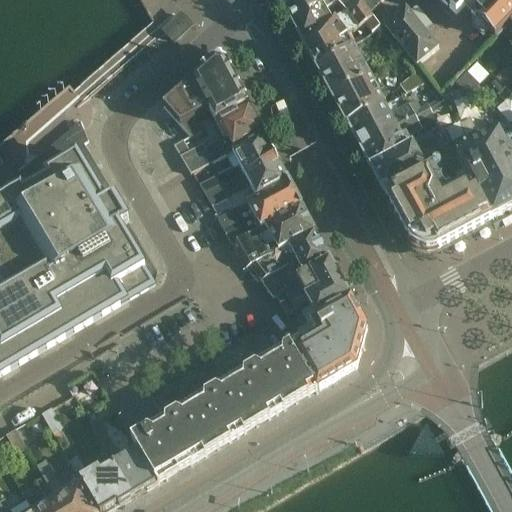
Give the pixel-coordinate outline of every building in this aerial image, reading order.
[(332,0),(278,0),(279,1),(279,0),(303,44),(332,23),(325,12),(337,4),(346,13),(359,4),(363,2),(361,0),(348,0),(341,8),(332,0)] [(332,0),(341,8),(348,0),(332,0)] [(361,0),(363,2),(359,4),(369,16),(384,0),(361,0)] [(511,0),(435,0),(456,19),(464,11),(494,40),(505,31),(511,23),(511,0)] [(332,23),(303,44),(318,72),(353,47),(379,30),(369,16),(359,4),(346,13),(332,23)] [(409,14),(406,10),(405,9),(383,28),(415,67),(438,50),(425,34),(409,14)] [(432,29),(416,9),(409,14),(425,34),(432,29)] [(174,43),(191,27),(181,18),(165,34),(174,43)] [(358,57),(353,47),(318,72),(332,99),(370,80),(358,57)] [(163,109),(178,126),(188,118),(192,118),(205,107),(203,103),(235,85),(226,67),(213,64),(213,65),(173,100),(171,101),(172,102),(165,108),(164,108),(163,109)] [(511,85),(511,73),(507,68),(494,80),(506,92),(511,85)] [(399,88),(406,97),(425,86),(415,75),(399,88)] [(370,80),(332,99),(347,127),(348,129),(385,108),(370,80)] [(188,118),(178,126),(190,140),(216,126),(248,110),(248,109),(247,106),(246,106),(244,102),(245,102),(243,99),(242,99),(235,85),(203,103),(205,107),(192,118),(188,118)] [(0,380),(155,288),(119,228),(128,223),(115,200),(114,201),(89,157),(85,147),(88,146),(79,125),(77,127),(72,114),(83,104),(78,97),(68,86),(0,143),(0,380)] [(393,104),(385,108),(348,129),(360,150),(415,120),(417,124),(432,116),(427,106),(420,110),(416,102),(398,112),(393,104)] [(218,143),(206,150),(203,145),(182,157),(192,176),(212,164),(213,166),(226,158),(263,138),(248,110),(216,126),(224,142),(219,145),(218,143)] [(415,120),(360,150),(370,168),(370,169),(371,170),(387,200),(429,178),(419,161),(447,146),(441,134),(442,133),(426,141),(417,124),(415,120)] [(454,148),(453,148),(456,152),(454,164),(457,162),(491,225),(493,224),(493,223),(498,220),(499,221),(511,213),(511,171),(495,142),(484,147),(476,132),(452,144),(454,148)] [(201,187),(207,198),(238,181),(276,161),(263,138),(226,158),(232,170),(201,187)] [(500,140),(495,142),(511,171),(511,141),(503,146),(500,140)] [(429,178),(387,200),(409,243),(410,245),(411,245),(413,248),(416,251),(419,253),(422,255),(426,255),(430,256),(434,255),(437,254),(491,225),(457,162),(454,164),(456,152),(453,148),(436,157),(442,170),(450,185),(464,178),(471,190),(463,195),(457,185),(437,193),(429,178)] [(238,181),(207,198),(206,198),(213,209),(250,188),(256,201),(288,184),(276,161),(238,181)] [(256,201),(223,219),(218,222),(232,247),(237,244),(236,243),(261,230),(301,208),(288,184),(256,201)] [(237,244),(232,247),(245,271),(249,269),(250,268),(314,233),(301,208),(261,230),(236,243),(237,244)] [(314,233),(250,268),(249,269),(274,299),(276,298),(286,292),(284,288),(297,280),(303,276),(330,262),(314,233)] [(286,292),(276,298),(286,317),(308,306),(312,313),(316,320),(351,301),(330,262),(303,276),(297,280),(284,288),(286,292)] [(296,339),(289,343),(318,392),(334,383),(334,382),(336,380),(337,381),(356,370),(366,330),(351,301),(316,320),(297,331),(297,332),(296,339)] [(161,423),(131,441),(158,486),(188,469),(212,455),(227,446),(230,444),(276,417),(282,413),(318,392),(289,343),(274,352),(264,334),(152,400),(164,421),(161,423)] [(63,431),(52,411),(42,417),(53,437),(63,431)] [(98,422),(90,426),(97,438),(111,462),(133,499),(144,492),(147,493),(158,486),(131,441),(135,448),(119,457),(105,434),(98,422)] [(408,459),(443,459),(425,428),(408,459)] [(17,457),(26,452),(15,432),(6,438),(17,457)] [(456,452),(453,455),(451,457),(450,461),(450,464),(453,466),(459,466),(462,465),(497,445),(499,439),(499,437),(497,435),(487,435),(456,452)] [(133,499),(111,462),(87,476),(77,459),(69,463),(97,511),(115,511),(116,511),(113,508),(118,506),(119,508),(122,506),(124,507),(130,503),(131,500),(133,499)] [(37,469),(43,479),(62,511),(93,511),(76,484),(62,492),(46,464),(37,469)] [(46,501),(31,510),(32,511),(62,511),(43,479),(35,483),(46,501)] [(10,511),(4,502),(0,504),(0,509),(1,511),(32,511),(31,510),(26,503),(10,511)]
